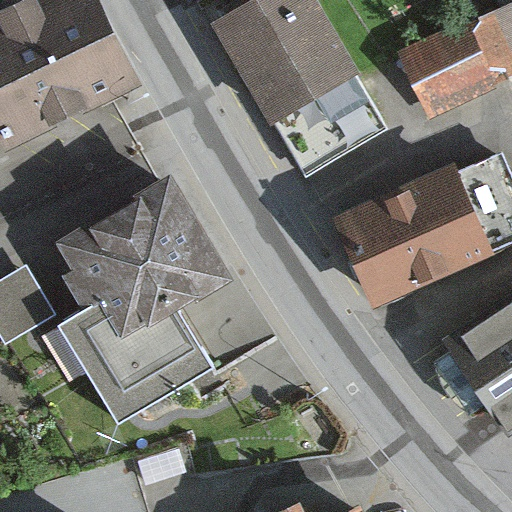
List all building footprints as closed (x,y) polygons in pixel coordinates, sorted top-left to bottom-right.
[(80,0),(47,0),(0,23),(0,113),(7,129),(118,75),(80,0)] [(380,123),(306,0),(263,0),(223,24),(307,166),(380,123)] [(511,7),(406,54),(429,107),(511,70),(511,7)] [(511,245),(511,180),(502,157),(350,222),(384,300),(511,245)] [(218,273),(166,187),(68,245),(102,300),(65,322),(121,415),(207,363),(170,301),(218,273)] [(0,291),(0,339),(7,352),(57,324),(29,275),(0,291)] [(511,302),(451,339),(504,427),(511,422),(511,302)]
